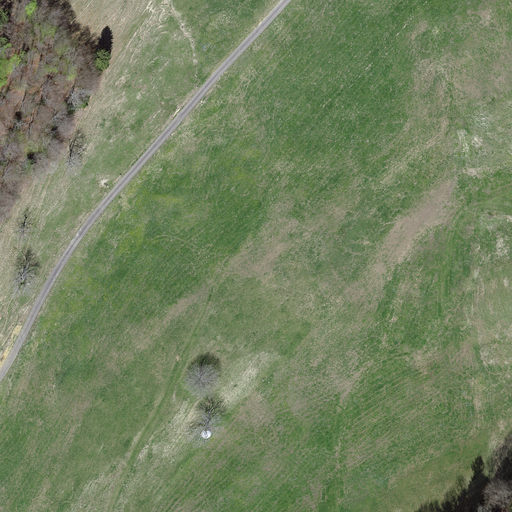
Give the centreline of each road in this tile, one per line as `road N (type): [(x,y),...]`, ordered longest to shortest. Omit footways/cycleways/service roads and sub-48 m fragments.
road 1 (unclassified): [(0,375),(90,220),(285,0)]
road 2 (track): [(511,212),(475,205),(459,217),(449,246),(447,315),(436,339),(370,366),(339,408),(334,511)]
